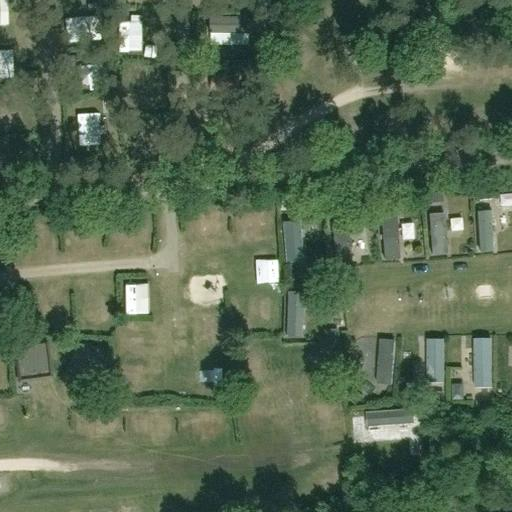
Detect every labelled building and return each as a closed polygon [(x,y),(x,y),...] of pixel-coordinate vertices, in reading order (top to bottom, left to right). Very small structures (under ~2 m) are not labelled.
[(309,24),(323,38),(336,25),(321,11),(309,24)] [(250,32),(249,15),(208,16),(208,33),(250,32)] [(121,22),(122,43),(132,42),(131,21),(121,22)] [(233,46),(231,33),(215,37),(217,49),(233,46)] [(290,64),(318,72),(324,51),(296,43),(290,64)] [(84,91),(96,90),(94,70),(83,71),(84,91)] [(238,81),(216,79),(215,95),(237,97),(238,81)] [(273,89),(277,108),(288,106),(285,87),(273,89)] [(241,110),(219,109),(218,125),(240,126),(241,110)] [(2,134),(39,132),(38,116),(1,118),(2,134)] [(232,140),(210,139),(209,155),(231,156),(232,140)] [(192,209),(191,223),(216,224),(216,210),(192,209)] [(89,247),(89,215),(70,214),(70,247),(89,247)] [(493,214),(476,215),(478,256),(495,255),(493,214)] [(125,217),(126,236),(143,235),(142,216),(125,217)] [(445,216),(428,217),(430,258),(447,257),(445,216)] [(35,251),(56,251),(56,220),(35,219),(35,251)] [(219,221),(220,234),(233,233),(232,220),(219,221)] [(301,220),(284,221),(286,263),(302,262),(301,220)] [(397,220),(380,221),(381,263),(398,262),(397,220)] [(348,225),(331,225),(333,267),(350,266),(348,225)] [(252,257),(252,275),(280,275),(280,257),(252,257)] [(129,281),(132,301),(151,298),(148,278),(129,281)] [(308,292),(291,293),(292,334),(309,333),(308,292)] [(117,311),(116,295),(95,296),(96,312),(117,311)] [(254,301),(252,314),(267,316),(268,302),(254,301)] [(77,331),(75,313),(51,314),(52,332),(77,331)] [(144,353),(144,330),(123,331),(123,353),(144,353)] [(109,352),(76,340),(63,377),(97,388),(109,352)] [(394,340),(377,341),(379,382),(396,381),(394,340)] [(53,379),(47,341),(12,345),(17,384),(53,379)] [(441,342),(424,342),(425,393),(442,393),(441,342)] [(491,344),(474,344),(476,395),(492,395),(491,344)] [(326,401),(327,423),(348,422),(347,400),(326,401)] [(369,409),(370,426),(412,422),(410,406),(369,409)] [(120,412),(121,440),(139,440),(138,411),(120,412)] [(246,433),(262,432),(262,411),(245,411),(246,433)] [(94,442),(93,412),(74,413),(75,443),(94,442)] [(175,446),(176,414),(157,414),(156,445),(175,446)] [(225,435),(224,414),(203,415),(204,436),(225,435)] [(348,468),(329,469),(329,489),(348,489),(348,468)] [(303,482),(290,486),(296,503),(308,499),(303,482)] [(194,501),(194,511),(212,511),(212,500),(194,501)]
